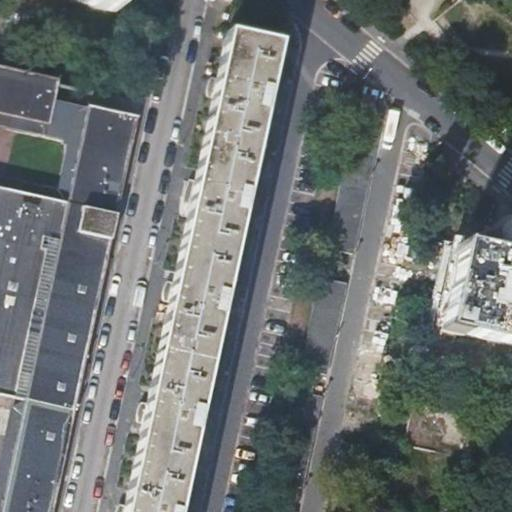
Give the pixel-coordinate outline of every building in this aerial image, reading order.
[(64,0),(118,11),(120,0),(64,0)] [(242,37),(228,35),(125,511),(178,511),(280,44),(275,43),(278,30),(275,26),(246,20),(242,37)] [(0,65),(0,114),(52,125),(60,82),(61,79),(36,74),(0,65)] [(0,394),(25,400),(0,511),(53,511),(139,116),(89,106),(68,202),(0,188),(0,394)] [(382,126),(354,121),(325,252),(352,258),(382,126)] [(463,244),(443,331),(511,346),(511,219),(509,221),(506,224),(504,228),(504,231),(489,236),(491,244),(489,250),(463,244)] [(484,226),(489,236),(504,231),(504,228),(506,224),(509,221),(484,226)] [(347,286),(320,281),(300,373),(328,379),(347,286)] [(412,424),(406,447),(452,458),(464,403),(419,393),(417,402),(386,395),(380,416),(412,424)] [(323,402),(295,395),(276,485),(303,491),(323,402)] [(370,451),(343,445),(331,497),(358,504),(370,451)]
